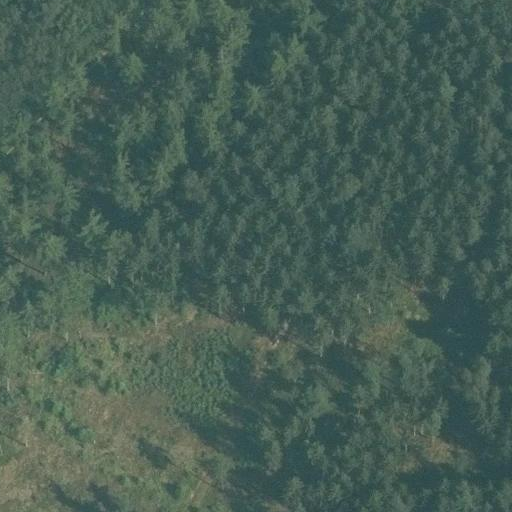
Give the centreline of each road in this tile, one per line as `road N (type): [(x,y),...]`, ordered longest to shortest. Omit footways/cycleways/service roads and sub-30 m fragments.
road 1 (track): [(192,511),(433,9)]
road 2 (track): [(0,135),(133,0)]
